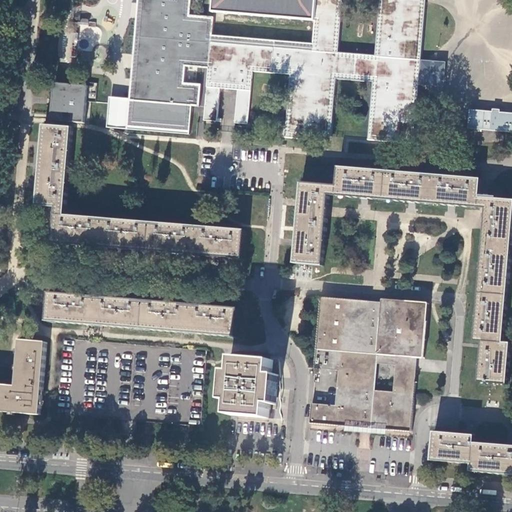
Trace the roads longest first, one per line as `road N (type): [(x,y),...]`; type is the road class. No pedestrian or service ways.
road 1 (residential): [(447,415),(459,299),(265,281)]
road 2 (tertiary): [(296,488),(0,464)]
road 3 (residential): [(265,281),(14,260)]
road 4 (residential): [(296,488),(303,379),(268,317),(265,281)]
road 5 (residential): [(265,281),(279,154)]
road 6 (tertiary): [(419,497),(296,488)]
